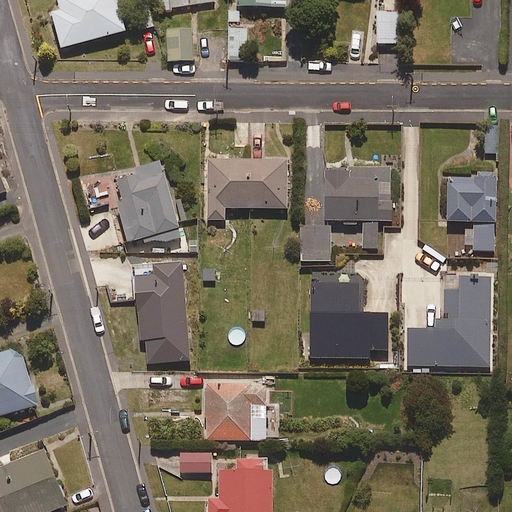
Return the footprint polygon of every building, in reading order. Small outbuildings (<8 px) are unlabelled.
[(61,48),(126,31),(117,0),(58,0),(61,10),(52,13),(61,48)] [(400,44),(399,13),(377,13),(378,44),(400,44)] [(249,60),(248,29),(229,29),(229,61),(249,60)] [(193,61),(192,30),(167,30),(168,62),(193,61)] [(287,209),(287,160),(207,161),(207,221),(225,221),(225,209),(287,209)] [(116,201),(126,242),(143,238),(144,243),(181,239),(163,162),(138,168),(139,175),(118,180),(123,200),(116,201)] [(390,202),(390,169),(329,168),(329,173),(325,173),(325,222),(344,222),(344,225),(356,225),(356,221),(363,221),(363,249),(377,249),(377,221),(392,222),(392,202),(390,202)] [(476,174),(476,178),(454,179),(454,183),(448,183),(448,222),(474,222),(474,251),(495,251),(495,223),(497,223),(497,182),(495,182),(494,173),(476,174)] [(86,252),(121,244),(112,206),(90,212),(93,223),(80,226),(86,252)] [(332,226),(300,226),(301,262),(332,262),(332,226)] [(148,364),(190,361),(184,264),(137,267),(141,342),(147,341),(148,364)] [(490,367),(491,281),(455,281),(455,291),(443,291),(443,320),(432,320),(432,330),(408,329),(408,366),(490,367)] [(359,314),(360,285),(311,284),(310,358),(369,359),(369,350),(388,350),(388,315),(359,314)] [(0,354),(0,415),(38,404),(22,348),(0,354)] [(267,441),(266,385),(205,386),(206,441),(267,441)] [(0,511),(50,511),(67,506),(44,451),(0,468),(0,511)] [(212,473),(212,454),(181,454),(181,473),(212,473)] [(274,511),(273,470),(264,470),(264,461),(237,461),(237,471),(219,471),(220,499),(208,500),(207,511),(274,511)]
